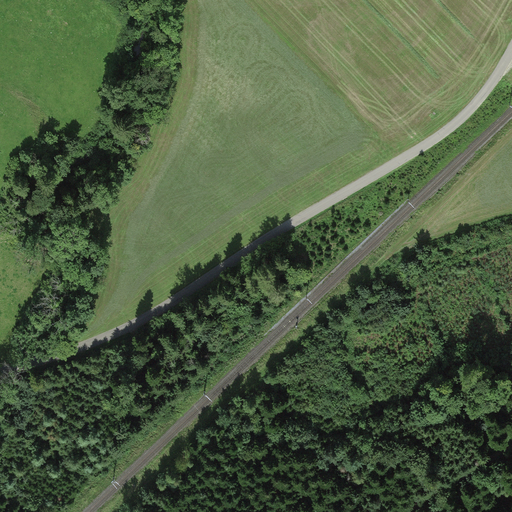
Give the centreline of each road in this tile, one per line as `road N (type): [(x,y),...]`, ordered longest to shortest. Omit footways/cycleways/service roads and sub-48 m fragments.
road 1 (unclassified): [(0,376),(147,318),(421,150),(468,115),(511,53)]
road 2 (track): [(511,435),(398,511)]
